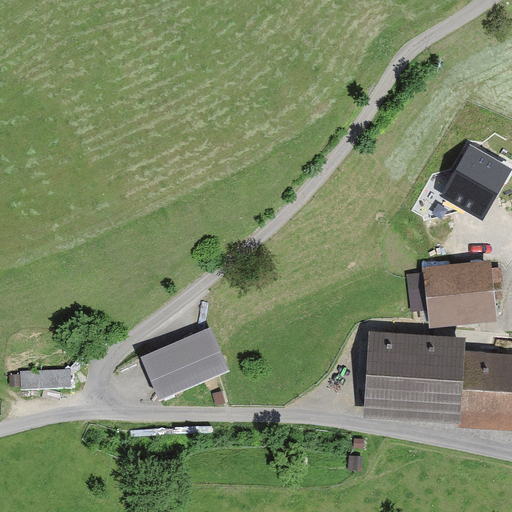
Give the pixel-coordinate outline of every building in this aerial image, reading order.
[(510,174),(472,152),(444,200),(483,223),(510,174)] [(494,266),(427,272),(431,326),(499,320),(494,266)] [(212,333),(144,362),(163,405),(230,376),(212,333)] [(466,342),(373,338),(369,422),(511,429),(511,360),(466,358),(466,342)] [(76,375),(75,358),(25,361),(26,378),(76,375)]
